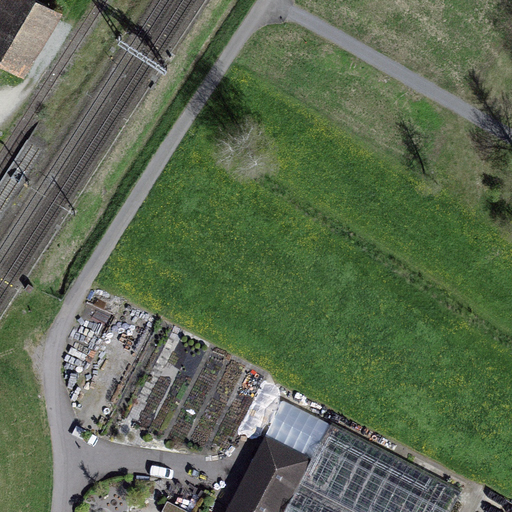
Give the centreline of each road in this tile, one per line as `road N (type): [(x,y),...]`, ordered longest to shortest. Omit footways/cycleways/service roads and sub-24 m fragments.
road 1 (track): [(265,0),(70,306),(53,363),(65,455),(60,511)]
road 2 (track): [(506,137),(268,0)]
